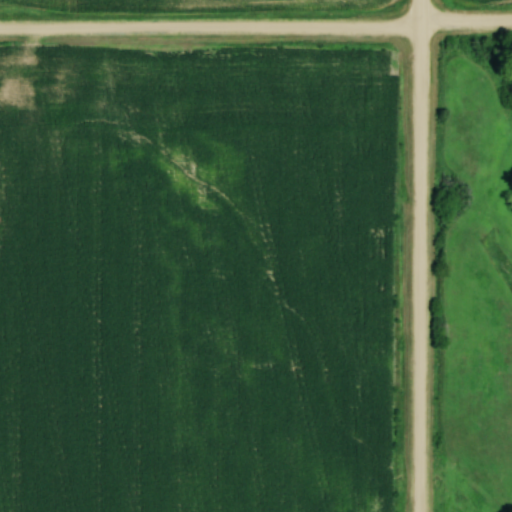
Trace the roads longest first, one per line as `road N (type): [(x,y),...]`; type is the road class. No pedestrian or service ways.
road 1 (residential): [(511,24),(0,30)]
road 2 (tertiary): [(416,511),(419,0)]
